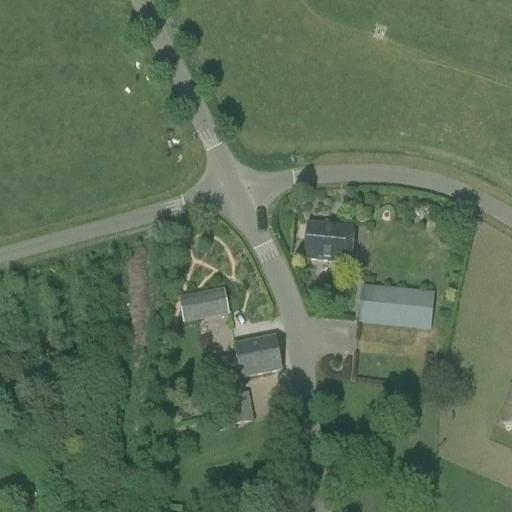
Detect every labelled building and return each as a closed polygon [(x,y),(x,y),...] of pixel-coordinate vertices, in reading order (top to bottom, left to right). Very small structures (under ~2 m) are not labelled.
[(350,266),(354,230),(308,225),(304,261),(350,266)] [(362,288),(358,325),(430,331),(434,295),(362,288)] [(225,291),(178,300),(183,325),(229,317),(225,291)] [(212,386),(241,381),(281,373),(275,340),(236,348),(238,358),(208,363),(212,386)] [(254,423),(248,394),(225,399),(230,428),(254,423)] [(511,401),(502,425),(511,428),(511,401)]
